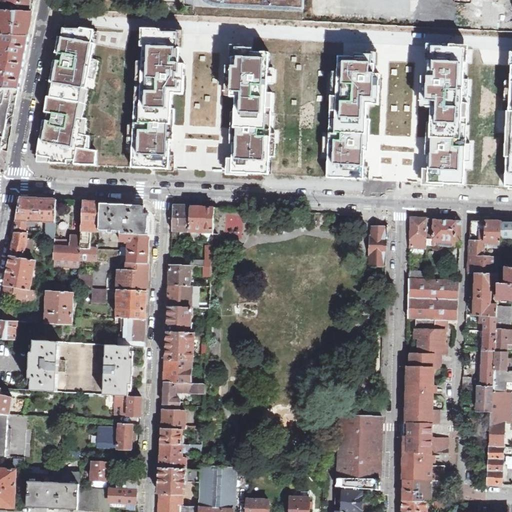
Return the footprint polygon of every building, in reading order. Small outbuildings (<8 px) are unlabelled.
[(4,0),(4,2),(2,2),(2,10),(34,11),(35,0),(4,0)] [(207,0),(209,1),(211,2),(212,3),(214,3),(215,4),(217,4),(220,4),(221,4),(304,8),(304,0),(207,0)] [(467,0),(465,26),(503,28),(504,5),(492,4),(491,0),(420,0),(419,23),(438,24),(438,0),(475,0),(476,0),(474,0),(467,0)] [(31,25),(34,11),(2,10),(1,10),(1,11),(0,27),(0,30),(0,35),(29,36),(31,25)] [(81,29),(64,28),(62,37),(59,36),(56,53),(59,53),(58,60),(55,60),(53,68),(51,82),(53,82),(51,96),(48,96),(45,112),(48,112),(46,120),(44,119),(42,127),(37,155),(51,158),(50,163),(96,165),(97,150),(84,148),(86,135),(80,134),(83,118),(78,117),(83,88),(87,89),(95,43),(92,43),(95,30),(81,27),(81,29)] [(138,167),(169,169),(171,149),(171,139),(168,139),(169,124),(171,124),(173,93),(179,94),(181,48),(177,47),(178,33),(168,32),(148,31),(148,40),(144,40),(140,121),(134,121),(133,154),(138,154),(138,167)] [(25,57),(29,36),(0,35),(0,88),(19,90),(25,57)] [(421,170),(421,184),(457,185),(465,185),(466,170),(474,170),(475,140),(470,140),(472,79),(470,79),(470,63),(471,45),(454,44),(449,44),(436,43),(427,43),(425,74),(420,74),(419,106),(429,106),(427,139),(423,139),(421,170)] [(231,172),(263,174),(264,161),(269,161),(271,128),(266,128),(270,52),(254,51),(254,48),(244,48),(236,47),(236,57),(233,57),(231,97),(236,97),(235,128),(237,128),(236,142),(233,142),(232,156),(231,172)] [(504,109),(501,188),(511,188),(511,50),(509,50),(508,65),(507,110),(504,109)] [(327,133),(326,177),(362,179),(368,179),(368,161),(371,105),(378,105),(379,73),(374,72),(375,53),(368,52),(363,52),(353,52),(353,55),(336,55),(333,133),(327,133)] [(19,90),(0,88),(0,151),(2,150),(7,124),(12,125),(14,119),(8,118),(10,105),(16,105),(19,90)] [(45,237),(55,237),(57,200),(45,199),(22,198),(18,219),(26,220),(46,221),(45,237)] [(92,225),(100,225),(101,202),(97,202),(83,201),(82,237),(80,260),(93,260),(94,248),(91,248),(92,231),(92,225)] [(121,233),(148,234),(149,214),(142,213),(143,204),(122,203),(101,202),(100,225),(100,229),(121,230),(121,233)] [(172,230),(189,231),(191,206),(188,206),(174,205),(172,230)] [(191,206),(189,231),(206,232),(206,229),(213,230),(214,207),(199,207),(191,206)] [(426,247),(426,239),(427,218),(411,217),(410,247),(426,247)] [(433,245),(456,246),(456,240),(460,240),(461,220),(457,219),(457,221),(440,220),(435,220),(435,218),(427,218),(426,239),(434,240),(433,245)] [(25,229),(26,220),(18,219),(16,231),(27,232),(28,230),(25,229)] [(471,220),(470,239),(485,240),(486,221),(476,221),(471,220)] [(491,221),(486,221),(485,240),(485,242),(500,242),(500,239),(501,222),(491,221)] [(511,239),(511,222),(506,222),(501,222),(500,239),(511,239)] [(370,265),(387,266),(388,244),(388,227),(372,227),(372,236),(371,236),(370,265)] [(23,258),(27,232),(16,231),(11,256),(23,258)] [(128,262),(148,263),(150,235),(148,234),(121,233),(121,240),(126,240),(126,242),(129,242),(128,262)] [(80,260),(82,237),(71,236),(71,241),(55,240),(54,253),(54,258),(80,260)] [(485,240),(470,239),(469,273),(477,274),(498,275),(499,260),(488,259),(487,257),(485,257),(485,242),(500,243),(500,242),(485,242),(485,240)] [(171,265),(189,266),(189,259),(189,256),(171,255),(171,265)] [(35,260),(23,258),(11,256),(6,285),(30,290),(35,260)] [(124,290),(147,291),(148,263),(128,262),(128,270),(123,270),(119,271),(119,277),(124,277),(124,290)] [(191,270),(191,266),(189,266),(171,265),(170,285),(190,286),(190,273),(193,273),(193,270),(191,270)] [(211,277),(212,267),(205,267),(204,267),(203,277),(211,277)] [(497,299),(511,299),(511,267),(507,267),(506,284),(498,283),(498,287),(497,299)] [(409,279),(426,280),(426,271),(410,271),(409,279)] [(477,274),(475,315),(477,315),(480,315),(496,316),(497,306),(492,306),(492,303),(489,303),(490,289),(493,289),(493,286),(498,287),(498,283),(498,275),(477,274)] [(458,282),(426,280),(409,279),(408,318),(416,318),(449,320),(456,320),(458,282)] [(26,301),(36,302),(39,290),(30,290),(6,285),(4,296),(11,298),(11,299),(13,300),(13,302),(26,304),(26,301)] [(193,287),(190,286),(170,285),(169,306),(192,307),(195,307),(195,304),(192,304),(193,287)] [(108,303),(108,288),(92,288),(92,303),(108,303)] [(46,323),(72,324),(74,291),(48,290),(46,323)] [(117,318),(146,319),(147,291),(124,290),(119,290),(117,318)] [(190,333),(192,307),(169,306),(168,332),(190,333)] [(508,329),(510,330),(511,307),(497,306),(496,316),(496,329),(508,329)] [(17,321),(36,322),(37,312),(5,311),(4,320),(17,321)] [(484,331),(495,332),(496,329),(496,316),(480,315),(480,323),(484,324),(484,331)] [(118,346),(131,347),(144,347),(146,319),(117,318),(116,318),(115,323),(123,323),(123,330),(125,330),(124,340),(118,340),(118,346)] [(448,327),(449,320),(416,318),(416,330),(418,330),(418,337),(414,337),(413,347),(419,347),(419,353),(411,353),(411,373),(407,373),(406,381),(410,382),(410,395),(406,395),(406,403),(409,404),(409,424),(433,424),(439,425),(440,411),(433,410),(434,396),(432,396),(432,389),(428,389),(428,382),(434,382),(434,368),(440,368),(441,354),(447,354),(447,347),(441,347),(441,344),(445,344),(446,330),(442,330),(442,327),(448,327)] [(17,335),(17,321),(4,320),(0,320),(0,338),(23,340),(23,335),(17,335)] [(495,332),(495,349),(507,350),(507,349),(511,349),(511,344),(511,330),(508,330),(508,329),(496,329),(495,332)] [(478,347),(478,351),(479,351),(483,351),(494,352),(495,349),(495,332),(484,331),(482,331),(481,336),(484,336),(483,347),(478,347)] [(195,333),(190,333),(168,332),(166,359),(192,360),(193,361),(195,333)] [(33,390),(57,392),(59,372),(66,372),(66,360),(59,359),(60,343),(62,343),(62,342),(35,341),(34,352),(32,352),(31,378),(33,378),(33,390)] [(115,396),(128,396),(131,347),(118,346),(106,345),(103,395),(115,396)] [(493,370),(511,370),(511,359),(507,359),(507,352),(506,352),(507,350),(495,349),(494,352),(493,368),(493,370)] [(493,368),(494,352),(483,351),(482,366),(479,366),(479,367),(493,368)] [(191,383),(192,360),(166,359),(165,382),(191,383)] [(481,385),(493,386),(493,370),(493,368),(479,367),(479,369),(482,369),(481,385)] [(492,391),(510,392),(511,392),(511,370),(493,370),(493,386),(492,391)] [(464,385),(476,385),(477,378),(464,377),(464,385)] [(205,384),(191,383),(165,382),(164,404),(183,405),(183,402),(180,402),(180,399),(178,399),(178,394),(175,394),(175,392),(205,393),(205,384)] [(492,398),(492,391),(493,386),(481,385),(479,385),(478,410),(491,411),(492,398)] [(0,413),(9,414),(22,415),(25,399),(12,398),(13,397),(1,395),(1,388),(0,388),(0,413)] [(492,398),(510,399),(510,392),(492,391),(492,398)] [(127,416),(141,416),(142,397),(128,396),(115,396),(115,405),(128,406),(127,416)] [(183,429),(185,429),(186,411),(164,410),(163,428),(183,429)] [(0,455),(10,456),(12,428),(8,427),(9,414),(0,413),(0,455)] [(336,477),(381,479),(382,435),(383,416),(380,416),(340,414),(336,477)] [(489,446),(504,447),(505,422),(490,421),(489,446)] [(107,447),(131,448),(132,423),(119,423),(119,432),(108,432),(107,447)] [(433,424),(409,424),(408,436),(432,437),(433,424)] [(182,442),(183,429),(163,428),(162,444),(183,444),(187,444),(187,442),(182,442)] [(432,437),(408,436),(405,436),(404,479),(432,481),(444,481),(445,465),(432,465),(433,452),(449,453),(450,438),(432,437)] [(183,459),(183,444),(162,444),(161,467),(186,469),(187,459),(183,459)] [(487,484),(502,484),(504,447),(489,446),(487,484)] [(91,488),(106,489),(108,462),(93,461),(91,488)] [(201,470),(199,505),(234,508),(236,468),(201,465),(201,470)] [(201,470),(186,469),(161,467),(158,511),(198,511),(199,505),(201,470)] [(0,506),(15,507),(17,469),(0,468),(0,506)] [(78,510),(79,488),(80,471),(54,470),(53,482),(50,482),(50,478),(44,477),(44,482),(28,481),(27,507),(78,510)] [(336,488),(381,489),(381,479),(336,477),(336,488)] [(432,481),(404,479),(403,500),(431,501),(432,481)] [(122,490),(137,491),(137,481),(126,480),(126,482),(123,482),(122,490)] [(110,502),(111,489),(106,489),(91,488),(79,488),(78,510),(110,511),(110,502)] [(128,509),(136,509),(137,491),(122,490),(111,489),(110,502),(128,502),(128,509)] [(341,511),(361,511),(362,491),(342,490),(341,511)] [(247,511),(268,511),(269,499),(260,499),(260,494),(252,494),(252,499),(247,498),(247,511)] [(290,497),(289,511),(309,511),(310,497),(290,497)] [(431,501),(403,500),(402,511),(427,511),(427,504),(434,504),(434,501),(431,501)]
